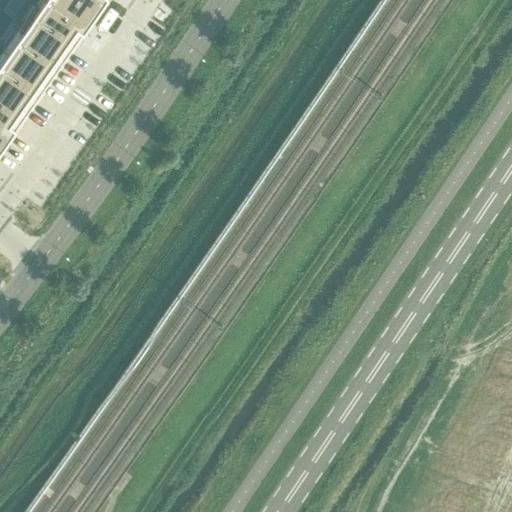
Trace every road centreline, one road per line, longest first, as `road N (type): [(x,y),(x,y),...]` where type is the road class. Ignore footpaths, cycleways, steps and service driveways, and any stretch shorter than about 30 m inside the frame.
road 1 (primary): [(273,511),(511,162)]
road 2 (tertiary): [(222,0),(0,314)]
road 3 (residential): [(140,2),(3,192)]
